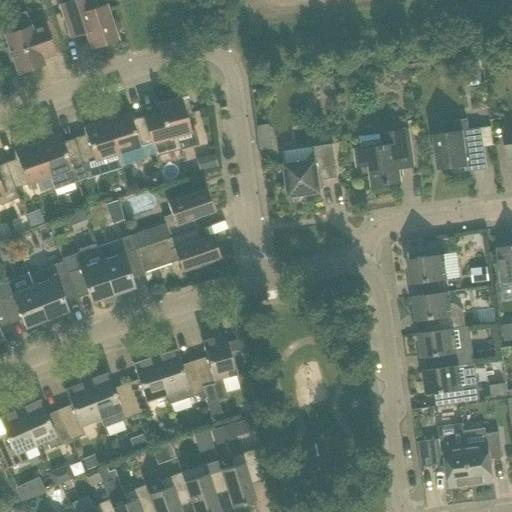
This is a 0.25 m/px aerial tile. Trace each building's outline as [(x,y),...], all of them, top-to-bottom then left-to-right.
[(93,9),(90,0),(76,0),(59,5),(70,38),(85,32),(90,49),(117,40),(106,5),(93,9)] [(0,20),(0,37),(5,36),(9,48),(6,49),(10,62),(13,61),(18,73),(44,64),(42,60),(55,55),(44,24),(31,28),(31,27),(16,32),(11,17),(0,20)] [(158,106),(158,108),(155,109),(156,115),(145,118),(145,117),(143,117),(151,143),(154,154),(155,154),(156,155),(180,149),(177,136),(190,133),(185,115),(190,114),(186,99),(188,98),(187,96),(156,104),(157,106),(158,106)] [(106,120),(117,154),(121,167),(140,162),(142,156),(139,147),(151,143),(143,117),(143,119),(131,122),(129,115),(130,114),(129,112),(106,120)] [(467,119),(443,122),(440,124),(436,127),(435,130),(434,133),(438,169),(453,167),(453,169),(454,170),(455,171),(456,172),(457,173),(458,173),(460,173),(487,169),(482,128),(469,130),(467,119)] [(117,154),(106,120),(83,127),(83,129),(84,129),(87,136),(74,140),(82,164),(117,154)] [(256,128),(257,140),(269,138),(268,126),(256,128)] [(356,150),(358,167),(371,165),(373,186),(401,182),(399,169),(413,167),(408,130),(382,134),(384,146),(356,150)] [(60,135),(37,143),(49,177),(82,164),(74,140),(62,145),(59,137),(60,137),(60,135)] [(37,143),(14,151),(15,153),(16,153),(18,160),(6,165),(15,188),(49,177),(37,143)] [(319,181),(338,178),(333,144),(313,147),(314,152),(307,161),(285,164),(287,184),(282,192),(297,203),(302,195),(321,192),(319,181)] [(200,169),(215,166),(213,154),(197,157),(200,169)] [(0,204),(18,198),(15,188),(6,165),(0,167),(0,204)] [(187,232),(196,229),(193,218),(213,211),(206,189),(167,202),(171,214),(163,217),(170,238),(187,232)] [(44,222),(39,209),(26,214),(30,227),(44,222)] [(94,227),(98,242),(110,239),(106,224),(94,227)] [(151,244),(146,230),(130,236),(136,250),(151,244)] [(191,243),(187,232),(170,238),(151,244),(136,250),(143,272),(178,260),(181,271),(195,266),(196,268),(207,265),(206,262),(220,257),(212,235),(191,243)] [(144,275),(143,272),(136,250),(130,236),(96,247),(114,300),(122,298),(120,292),(134,287),(131,279),(144,275)] [(106,303),(114,300),(96,247),(95,244),(79,249),(79,253),(61,259),(62,262),(76,298),(88,294),(91,302),(104,297),(106,303)] [(511,245),(497,248),(503,284),(511,282),(511,245)] [(421,282),(423,295),(423,296),(449,292),(444,255),(426,258),(425,253),(410,255),(409,253),(407,253),(412,285),(414,284),(413,284),(421,282)] [(54,316),(67,311),(64,303),(76,298),(62,262),(41,270),(45,281),(33,286),(48,325),(56,321),(54,316)] [(40,328),(48,325),(33,286),(8,296),(2,282),(0,283),(0,299),(0,300),(7,317),(19,312),(25,328),(38,322),(40,328)] [(451,304),(449,292),(423,296),(423,295),(415,296),(413,296),(417,321),(419,321),(419,320),(426,319),(428,332),(428,333),(454,329),(466,327),(464,310),(455,303),(451,304)] [(459,366),(454,329),(428,333),(428,332),(420,333),(420,332),(418,333),(422,358),(424,358),(424,357),(431,356),(433,369),(433,370),(459,366)] [(229,353),(226,343),(224,332),(209,336),(210,339),(202,341),(206,357),(193,361),(203,393),(206,404),(227,398),(221,378),(235,374),(229,353)] [(238,351),(247,349),(245,337),(235,340),(238,351)] [(167,349),(153,353),(167,395),(178,391),(181,400),(203,393),(193,361),(181,365),(176,349),(168,352),(167,349)] [(146,402),(167,395),(153,353),(139,358),(140,361),(133,363),(138,379),(125,384),(137,415),(149,410),(146,402)] [(474,364),(459,366),(433,370),(433,369),(425,370),(425,369),(423,370),(427,395),(429,395),(429,394),(436,393),(438,406),(479,401),(474,364)] [(99,373),(85,378),(100,419),(120,411),(124,420),(137,415),(125,384),(113,389),(107,373),(100,375),(99,373)] [(58,410),(71,440),(84,435),(80,427),(100,419),(85,378),(71,383),(72,386),(65,389),(71,405),(58,410)] [(31,400),(17,406),(35,446),(46,441),(49,449),(71,440),(58,410),(46,415),(39,400),(32,403),(31,400)] [(24,451),(35,446),(17,406),(3,412),(5,415),(0,417),(0,423),(5,434),(0,435),(0,454),(7,469),(28,459),(24,451)] [(216,442),(253,431),(249,416),(212,427),(216,442)] [(206,429),(193,433),(198,450),(211,446),(206,429)] [(488,443),(466,446),(472,486),(494,483),(491,459),(502,458),(499,432),(486,434),(488,443)] [(417,442),(421,467),(446,464),(449,489),(472,486),(466,446),(455,447),(454,441),(449,438),(430,440),(417,442)] [(155,460),(172,458),(171,444),(154,446),(155,460)] [(220,470),(225,486),(232,507),(255,500),(248,479),(260,476),(256,449),(231,457),(234,466),(220,470)] [(99,465),(94,454),(82,460),(86,471),(99,465)] [(212,490),(225,486),(220,470),(218,461),(195,468),(198,477),(184,482),(189,498),(194,511),(216,511),(219,511),(212,490)] [(53,485),(74,477),(69,463),(47,471),(53,485)] [(189,498),(184,482),(181,472),(158,481),(162,489),(148,494),(154,510),(154,511),(180,511),(177,502),(189,498)] [(45,491),(39,478),(16,488),(21,501),(45,491)] [(149,511),(154,510),(148,494),(145,485),(122,494),(126,503),(112,508),(113,511),(149,511)] [(113,511),(112,508),(109,499),(87,509),(87,511),(113,511)]
